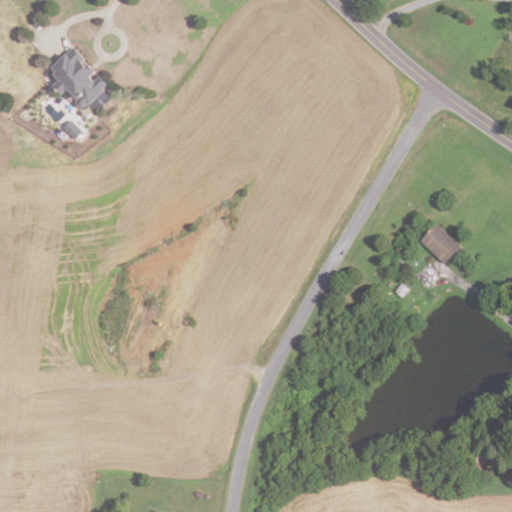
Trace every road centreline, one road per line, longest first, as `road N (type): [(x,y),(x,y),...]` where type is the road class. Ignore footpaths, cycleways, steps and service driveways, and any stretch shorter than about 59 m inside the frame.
road 1 (residential): [(231,511),(269,377),(435,84)]
road 2 (secondary): [(511,142),(459,108),(339,0)]
road 3 (track): [(269,377),(252,367),(109,382)]
